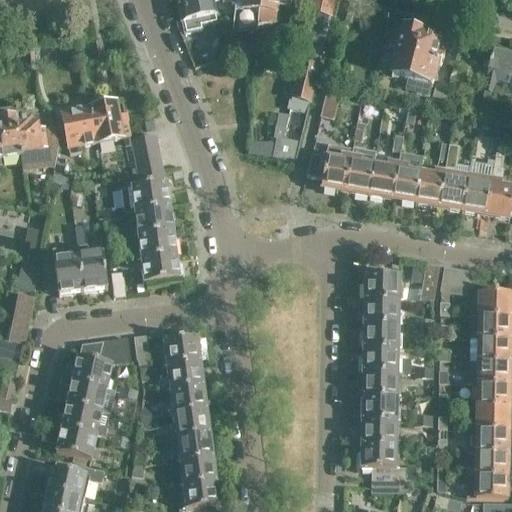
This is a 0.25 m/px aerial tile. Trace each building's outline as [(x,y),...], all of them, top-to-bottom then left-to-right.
[(215,3),(213,0),(176,0),(178,9),(177,9),(180,25),(182,25),(184,33),(200,32),(198,21),(218,16),(215,3)] [(237,1),(236,5),(233,30),(242,29),(258,27),(276,26),(276,25),(283,21),(288,10),(292,0),(237,0),(237,1)] [(334,0),(312,0),(309,15),(311,15),(300,55),(319,60),(331,18),(334,0)] [(398,48),(390,80),(414,86),(413,89),(417,89),(416,96),(429,99),(431,88),(435,89),(440,67),(441,67),(444,55),(436,53),(439,41),(419,36),(416,30),(410,29),(405,32),(402,32),(402,34),(393,33),(389,46),(398,48)] [(511,57),(493,53),(491,60),(490,59),(487,70),(489,70),(488,72),(484,87),(483,93),(492,95),(494,90),(495,82),(511,85),(511,57)] [(298,64),(291,98),(295,101),(295,103),(289,102),(287,111),(306,115),(309,104),(309,103),(318,68),(298,64)] [(459,79),(450,77),(448,88),(456,90),(459,79)] [(351,89),(353,81),(344,78),(341,86),(351,89)] [(429,108),(441,110),(445,92),(434,89),(429,108)] [(327,92),(320,119),(334,122),(341,95),(327,92)] [(117,104),(89,110),(97,147),(97,148),(126,142),(127,148),(131,147),(131,144),(130,139),(127,123),(121,124),(117,104)] [(67,140),(66,140),(68,153),(69,152),(70,157),(82,155),(81,150),(97,147),(89,110),(87,111),(84,108),(77,109),(75,114),(62,116),(67,140)] [(0,167),(1,167),(1,162),(21,159),(16,121),(16,119),(15,119),(14,110),(0,112),(0,167)] [(413,126),(415,113),(407,112),(405,125),(413,126)] [(476,128),(478,119),(455,113),(453,122),(476,128)] [(276,140),(273,158),(294,163),(301,133),(286,130),(289,117),(278,115),(273,139),(276,140)] [(37,119),(16,121),(21,159),(23,176),(32,175),(31,166),(53,163),(56,162),(57,162),(57,159),(59,149),(59,144),(58,144),(51,145),(49,135),(45,136),(45,131),(39,132),(37,119)] [(149,123),(140,125),(142,134),(151,132),(149,123)] [(362,146),(364,132),(356,131),(354,144),(362,146)] [(131,147),(133,156),(159,150),(156,138),(131,144),(131,147)] [(400,153),(403,139),(395,138),(392,151),(400,153)] [(273,158),(275,145),(251,144),(249,155),(273,158)] [(447,161),(450,147),(442,146),(439,159),(447,161)] [(444,177),(439,210),(462,214),(468,181),(470,169),(455,167),(458,148),(450,147),(446,173),(444,177)] [(352,153),(328,149),(326,160),(311,158),(305,179),(322,182),(320,192),(345,196),(351,162),(352,157),(352,153)] [(133,156),(136,167),(161,162),(159,150),(133,156)] [(468,181),(462,214),(486,218),(496,155),(488,154),(486,168),(484,168),(482,179),(481,179),(480,183),(468,181)] [(390,157),(376,155),(374,166),(368,200),(392,204),(398,170),(398,165),(389,164),(390,157)] [(496,155),(486,218),(510,222),(511,207),(511,186),(501,184),(501,183),(504,171),(502,171),(504,156),(496,155)] [(363,159),(352,157),(351,162),(345,196),(368,200),(374,166),(362,164),(363,159)] [(57,162),(56,162),(54,175),(64,177),(68,162),(57,159),(57,162)] [(161,162),(136,167),(138,179),(164,173),(161,162)] [(409,167),(398,165),(398,170),(392,204),(415,208),(415,206),(421,174),(409,171),(409,167)] [(421,174),(415,206),(439,210),(444,177),(446,173),(434,171),(433,176),(421,174)] [(182,180),(180,172),(171,174),(173,182),(182,180)] [(140,189),(131,190),(119,192),(123,216),(134,215),(170,210),(167,185),(165,186),(165,178),(164,173),(138,179),(140,189)] [(94,194),(93,183),(81,185),(83,195),(94,194)] [(170,210),(134,215),(137,239),(174,234),(170,210)] [(110,221),(111,224),(124,222),(122,211),(113,212),(114,215),(110,221)] [(101,214),(103,225),(111,224),(110,221),(114,215),(113,212),(101,214)] [(79,236),(82,235),(80,223),(68,224),(70,233),(73,232),(79,236)] [(46,235),(29,231),(26,244),(32,245),(28,260),(40,263),(46,235)] [(71,245),(83,244),(82,235),(79,236),(73,232),(70,233),(71,245)] [(137,239),(141,263),(177,258),(174,234),(137,239)] [(77,249),(79,258),(83,295),(108,292),(103,251),(94,253),(88,251),(88,246),(77,247),(77,249)] [(79,258),(77,249),(52,252),(54,266),(43,267),(46,293),(57,291),(58,298),(83,295),(79,258)] [(119,267),(119,270),(132,268),(131,257),(122,258),(122,261),(119,267)] [(110,260),(111,271),(119,270),(119,267),(122,261),(122,258),(110,260)] [(143,282),(144,287),(180,282),(177,258),(141,263),(143,282)] [(426,268),(420,303),(433,303),(439,270),(426,268)] [(445,270),(441,294),(453,296),(457,272),(445,270)] [(364,277),(364,301),(400,302),(401,278),(401,271),(382,271),(382,277),(364,277)] [(457,272),(453,296),(466,299),(470,274),(457,272)] [(123,275),(111,276),(114,300),(126,299),(123,275)] [(132,293),(145,291),(144,287),(143,282),(131,284),(132,293)] [(511,295),(479,295),(479,318),(511,318),(511,295)] [(34,302),(27,300),(23,316),(20,316),(16,315),(15,314),(15,317),(14,321),(29,325),(31,318),(32,312),(34,302)] [(364,301),(363,326),(400,326),(400,302),(364,301)] [(440,304),(440,317),(449,318),(450,304),(440,304)] [(511,318),(479,318),(471,318),(471,341),(479,341),(510,342),(511,318)] [(26,337),(29,325),(14,321),(13,324),(12,327),(16,328),(20,329),(18,338),(16,347),(23,349),(26,337)] [(363,326),(363,350),(399,351),(400,326),(363,326)] [(440,326),(440,340),(449,340),(449,326),(440,326)] [(134,340),(140,372),(151,370),(145,338),(134,340)] [(163,344),(166,368),(201,364),(198,339),(188,341),(174,342),(163,344)] [(510,342),(479,341),(471,341),(470,363),(478,364),(510,364),(510,342)] [(128,342),(114,344),(118,367),(131,365),(128,342)] [(15,380),(23,349),(16,347),(0,343),(0,376),(3,377),(15,380)] [(118,367),(114,344),(100,345),(100,346),(97,364),(114,368),(118,367)] [(100,346),(81,349),(78,361),(76,361),(71,384),(108,392),(114,368),(97,364),(100,346)] [(440,349),(439,363),(449,363),(449,349),(440,349)] [(363,350),(362,374),(399,375),(399,351),(363,350)] [(201,364),(166,368),(169,392),(204,388),(201,364)] [(510,364),(478,364),(469,364),(469,386),(478,387),(510,387),(510,364)] [(153,382),(151,370),(140,372),(142,384),(153,382)] [(439,372),(439,386),(448,386),(448,372),(439,372)] [(362,374),(362,398),(399,399),(399,375),(362,374)] [(108,392),(71,384),(66,408),(103,416),(108,392)] [(478,387),(477,409),(509,410),(510,387),(478,387)] [(118,388),(116,400),(124,401),(125,398),(130,394),(130,390),(118,388)] [(204,388),(169,392),(173,416),(208,412),(204,388)] [(125,398),(124,401),(137,403),(139,392),(130,390),(130,394),(125,398)] [(439,395),(438,409),(448,409),(448,395),(439,395)] [(0,410),(9,413),(13,400),(0,396),(0,410)] [(399,399),(362,398),(361,422),(398,423),(399,399)] [(140,417),(152,419),(153,407),(142,406),(140,417)] [(103,416),(66,408),(61,431),(98,439),(103,416)] [(477,409),(477,432),(509,432),(509,410),(477,409)] [(208,412),(173,416),(176,440),(211,436),(208,412)] [(152,419),(140,417),(139,429),(150,430),(152,419)] [(438,418),(438,432),(447,432),(448,418),(438,418)] [(361,422),(361,446),(398,447),(398,423),(361,422)] [(98,439),(61,431),(55,455),(75,459),(74,464),(86,467),(87,462),(93,463),(98,439)] [(509,432),(477,432),(476,455),(509,455),(509,432)] [(211,436),(176,440),(179,464),(214,460),(211,436)] [(113,437),(111,448),(118,449),(118,446),(123,442),(124,438),(113,437)] [(118,446),(118,449),(130,451),(131,440),(124,438),(123,442),(118,446)] [(438,440),(438,454),(447,455),(447,441),(438,440)] [(361,446),(360,471),(372,471),(372,482),(402,483),(406,483),(406,470),(397,470),(398,447),(361,446)] [(509,455),(476,455),(476,468),(467,468),(467,478),(476,478),(508,478),(509,455)] [(129,458),(128,466),(136,468),(138,460),(129,458)] [(214,460),(179,464),(182,488),(217,484),(214,460)] [(128,466),(125,479),(134,480),(136,468),(128,466)] [(437,481),(446,481),(447,468),(437,467),(437,481)] [(48,491),(48,494),(85,502),(88,485),(103,488),(106,477),(70,469),(69,475),(53,471),(51,481),(48,480),(46,491),(48,491)] [(407,469),(406,482),(415,482),(416,470),(407,469)] [(508,478),(476,478),(467,478),(466,501),(475,501),(508,502),(508,478)] [(437,481),(437,493),(437,494),(446,496),(446,482),(446,481),(437,481)] [(401,496),(402,483),(372,482),(372,496),(401,496)] [(412,483),(406,483),(402,483),(401,496),(412,496),(412,483)] [(215,511),(215,509),(220,508),(217,484),(182,488),(185,511),(180,511),(215,511)] [(45,505),(43,511),(82,511),(85,502),(48,494),(48,495),(45,494),(43,505),(45,505)] [(445,511),(446,511),(449,502),(437,498),(434,509),(445,511)] [(460,511),(462,505),(449,502),(446,511),(460,511)]
